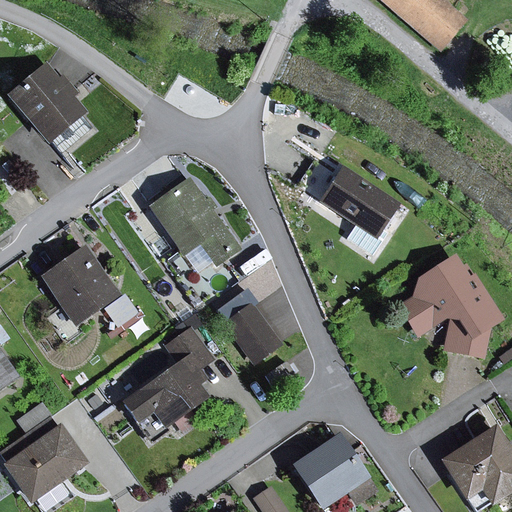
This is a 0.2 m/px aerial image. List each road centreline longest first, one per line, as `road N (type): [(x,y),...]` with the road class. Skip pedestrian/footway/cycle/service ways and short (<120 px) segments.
road 1 (residential): [(235,153),(337,388)]
road 2 (unclassified): [(331,0),(394,32),(511,136)]
road 3 (residential): [(183,127),(0,258)]
road 4 (residential): [(0,9),(93,54),(183,127)]
road 5 (residential): [(337,388),(165,511)]
road 6 (residential): [(300,0),(235,153)]
road 7 (residential): [(337,388),(425,511)]
